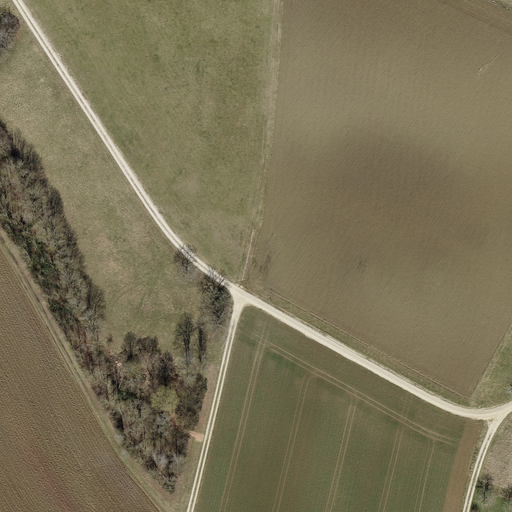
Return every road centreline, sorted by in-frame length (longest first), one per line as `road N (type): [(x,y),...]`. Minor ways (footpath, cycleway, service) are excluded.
road 1 (track): [(16,0),(146,201),(208,270),(448,407),(511,406)]
road 2 (track): [(240,294),(191,511)]
